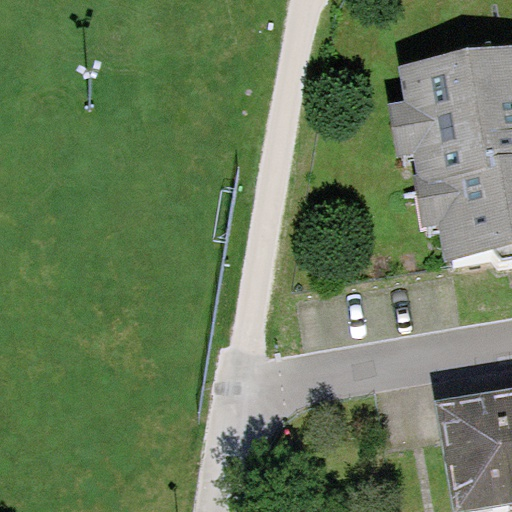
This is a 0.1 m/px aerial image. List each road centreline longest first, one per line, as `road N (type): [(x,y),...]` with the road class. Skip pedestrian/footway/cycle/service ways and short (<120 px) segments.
road 1 (residential): [(511,345),(236,393),(210,511)]
road 2 (track): [(236,393),(300,0)]
